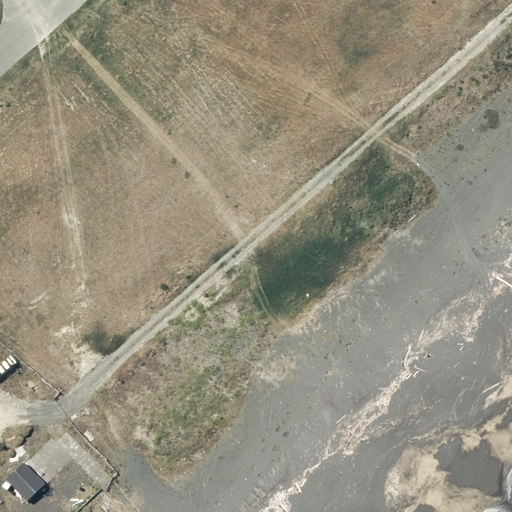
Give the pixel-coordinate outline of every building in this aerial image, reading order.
[(407,4),(403,0),(367,0),(358,8),(362,13),(353,21),(365,36),(407,4)] [(339,55),(326,38),(290,66),(306,86),(327,70),(324,66),(339,55)] [(412,86),(403,74),(390,84),(399,96),(412,86)] [(288,96),(277,81),(258,94),(269,109),(288,96)] [(242,113),(217,132),(209,122),(193,135),(202,147),(212,160),(254,128),(242,113)] [(181,188),(160,167),(124,203),(144,224),(181,188)] [(99,225),(87,211),(57,235),(68,247),(73,243),(97,271),(123,249),(117,242),(126,235),(110,215),(99,225)] [(45,311),(32,294),(0,320),(0,342),(3,346),(45,311)] [(49,484),(30,463),(11,481),(30,502),(49,484)]
